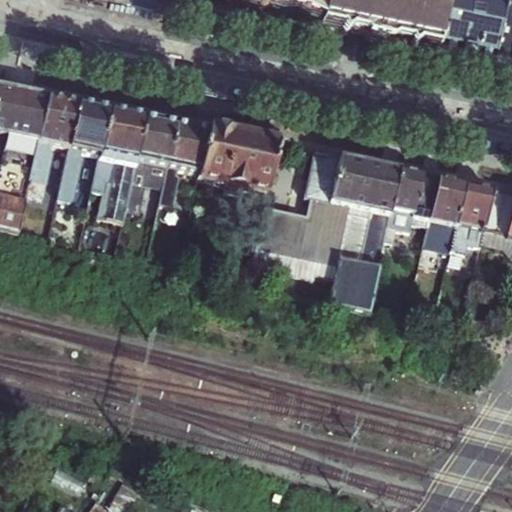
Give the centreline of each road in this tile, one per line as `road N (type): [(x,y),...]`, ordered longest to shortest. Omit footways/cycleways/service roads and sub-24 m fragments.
road 1 (secondary): [(511,136),(246,79)]
road 2 (secondary): [(246,79),(0,12)]
road 3 (secondary): [(0,46),(246,79)]
road 4 (residential): [(439,511),(511,408)]
